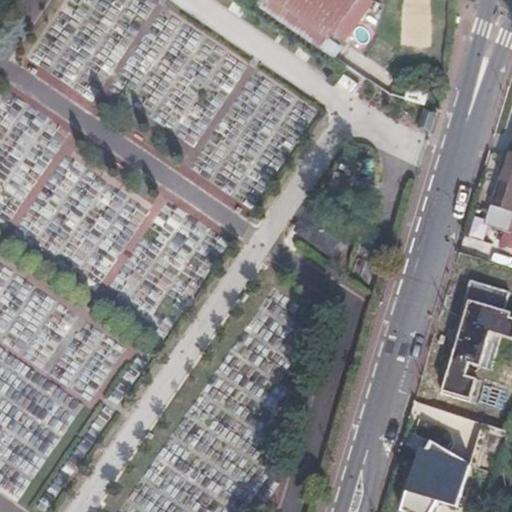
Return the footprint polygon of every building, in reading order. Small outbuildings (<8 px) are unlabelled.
[(276,0),(331,39),(359,0),(276,0)] [(409,102),(427,108),(430,94),(412,90),(409,102)] [(435,114),(422,110),(416,129),(430,133),(435,114)] [(511,228),(511,226),(511,152),(490,221),(511,228)] [(331,256),(354,224),(317,197),(294,229),(331,256)] [(506,311),(511,293),(472,281),(460,320),(470,325),(466,336),(461,334),(442,396),(466,404),(478,367),(488,370),(500,334),(511,338),(511,318),(510,318),(511,313),(506,311)] [(421,450),(402,511),(403,511),(433,511),(439,502),(458,508),(471,465),(432,442),(426,451),(421,450)]
